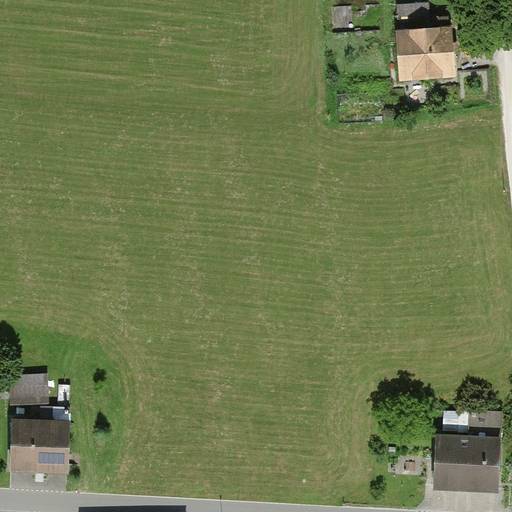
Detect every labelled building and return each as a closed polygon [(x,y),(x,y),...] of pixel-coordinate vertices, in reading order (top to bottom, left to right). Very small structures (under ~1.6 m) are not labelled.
[(435,3),(397,5),(398,21),(436,19),(435,3)] [(458,29),(397,32),(400,82),(461,78),(458,29)] [(51,373),(8,375),(9,404),(53,402),(51,373)] [(82,423),(20,420),(18,471),(80,473),(82,423)] [(441,489),(510,493),(511,461),(511,438),(444,435),(441,489)]
